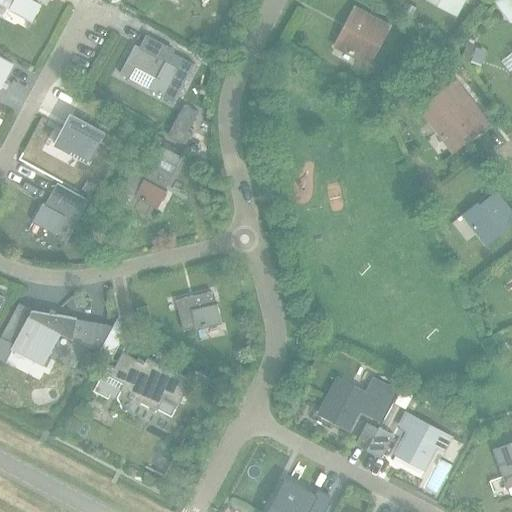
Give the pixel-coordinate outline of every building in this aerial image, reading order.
[(0,0),(0,3),(9,8),(8,10),(31,22),(41,4),(38,2),(39,0),(0,0)] [(430,0),(454,13),(460,2),(462,2),(462,0),(430,0)] [(511,21),(511,0),(492,0),(510,23),(511,21)] [(419,9),(405,1),(399,13),(412,20),(419,9)] [(343,28),(333,46),(356,58),(357,56),(369,62),(389,24),(354,6),(348,17),(343,28)] [(135,46),(120,74),(129,79),(135,68),(156,79),(149,91),(166,100),(166,99),(173,103),(193,65),(168,52),(170,48),(146,35),(139,49),(135,46)] [(469,63),(475,45),(467,43),(461,60),(469,63)] [(419,44),(413,59),(425,64),(431,49),(419,44)] [(0,88),(4,91),(18,66),(0,56),(0,88)] [(452,58),(439,61),(444,75),(456,71),(452,58)] [(452,153),(468,140),(490,123),(461,86),(450,94),(446,89),(421,109),(438,130),(436,132),(452,153)] [(103,118),(97,130),(73,116),(66,129),(63,127),(54,145),(77,157),(78,155),(89,161),(100,140),(115,148),(125,129),(103,118)] [(175,120),(167,135),(180,143),(189,127),(175,120)] [(160,145),(155,155),(175,166),(181,156),(160,145)] [(123,189),(134,195),(133,197),(156,209),(166,190),(164,189),(171,178),(138,160),(123,189)] [(86,179),(81,189),(91,194),(96,185),(86,179)] [(42,204),(32,223),(54,235),(56,233),(67,240),(89,201),(57,184),(44,206),(42,204)] [(511,209),(497,190),(480,203),(478,201),(461,214),(476,235),(479,233),(487,243),(511,223),(511,209)] [(178,193),(166,214),(177,220),(188,199),(178,193)] [(182,330),(195,327),(196,329),(221,323),(217,303),(214,304),(211,290),(175,299),(182,330)] [(6,326),(0,336),(0,337),(12,344),(12,346),(43,363),(60,332),(72,338),(76,317),(32,309),(18,333),(6,326)] [(136,359),(121,352),(128,339),(119,315),(100,352),(117,361),(113,368),(107,365),(93,391),(108,399),(110,394),(116,397),(120,391),(170,418),(191,379),(148,357),(146,361),(137,357),(136,359)] [(150,318),(139,321),(142,333),(153,331),(150,318)] [(347,429),(357,411),(379,422),(396,388),(375,378),(367,393),(339,378),(319,414),(347,429)] [(401,390),(394,403),(405,409),(412,396),(401,390)] [(450,437),(406,413),(399,426),(408,430),(395,454),(423,469),(436,445),(443,449),(450,437)] [(393,435),(379,426),(365,449),(380,458),(393,435)] [(511,442),(493,449),(506,487),(511,484),(511,442)] [(314,495),(284,479),(266,511),(322,511),(330,498),(317,490),(314,495)]
